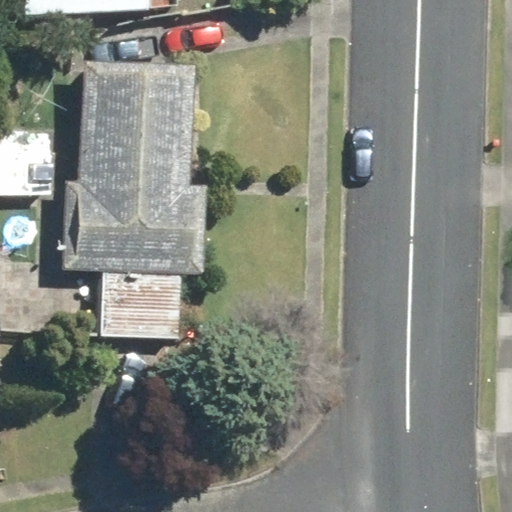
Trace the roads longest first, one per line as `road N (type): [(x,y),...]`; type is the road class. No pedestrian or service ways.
road 1 (residential): [(401,488),(410,0)]
road 2 (residential): [(260,511),(401,488)]
